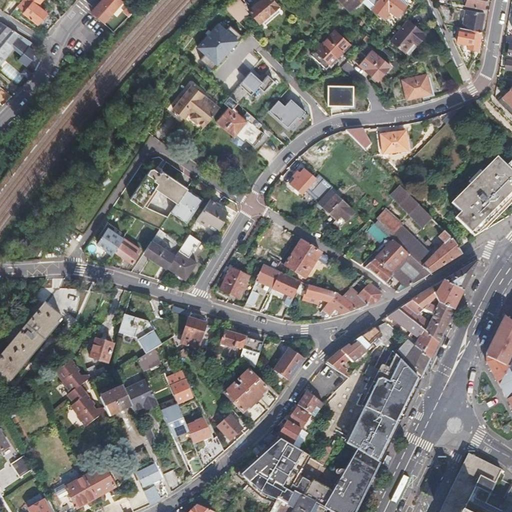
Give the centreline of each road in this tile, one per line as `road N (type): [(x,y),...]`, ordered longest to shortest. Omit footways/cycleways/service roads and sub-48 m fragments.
road 1 (residential): [(252,204),(266,174),(324,125),(411,112),(473,91)]
road 2 (residential): [(252,204),(151,147),(71,267)]
road 3 (residential): [(324,351),(265,427),(153,511)]
road 4 (residential): [(396,304),(359,270),(252,204)]
road 5 (primary): [(441,394),(509,255)]
road 6 (residential): [(321,330),(281,330),(192,303)]
road 7 (residential): [(509,255),(489,248),(468,257),(396,304)]
road 8 (residential): [(192,303),(71,267)]
